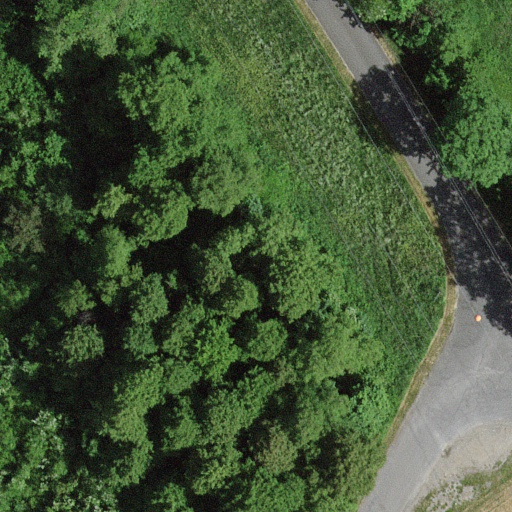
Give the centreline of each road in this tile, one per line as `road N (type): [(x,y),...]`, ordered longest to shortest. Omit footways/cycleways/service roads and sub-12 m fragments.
road 1 (unclassified): [(332,0),(470,222),(511,311)]
road 2 (unclassified): [(386,511),(458,390),(511,320)]
